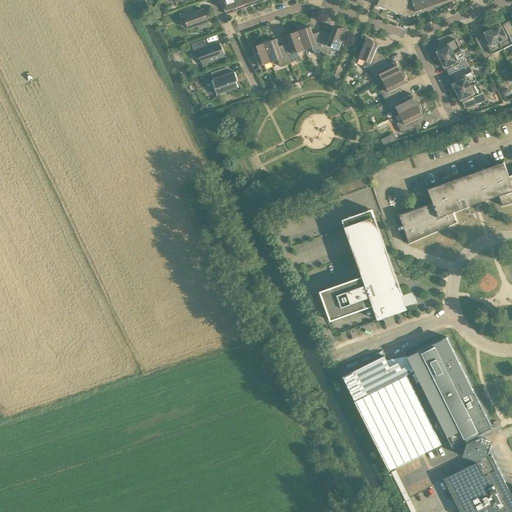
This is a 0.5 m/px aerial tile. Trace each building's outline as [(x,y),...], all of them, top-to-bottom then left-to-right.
[(218,0),(226,14),(239,10),(235,0),(218,0)] [(246,0),(235,0),(239,10),(249,6),(246,0)] [(388,10),(392,0),(378,0),(377,6),(388,10)] [(392,0),(388,10),(399,15),(405,0),(392,0)] [(405,0),(399,15),(402,16),(403,19),(416,14),(411,0),(405,0)] [(411,0),(416,14),(426,11),(422,0),(411,0)] [(432,0),(422,0),(426,11),(436,7),(432,0)] [(204,10),(194,13),(192,7),(179,12),(181,18),(184,17),(189,29),(198,25),(199,29),(209,25),(204,10)] [(500,25),(492,29),(502,49),(511,44),(511,41),(510,38),(511,37),(511,29),(507,32),(504,25),(501,26),(500,25)] [(305,50),(297,27),(297,28),(295,29),(294,30),(293,31),(292,32),(291,33),(291,34),(287,35),(290,46),(293,54),(299,52),(305,50)] [(297,27),(305,50),(311,48),(314,54),(322,51),(323,34),(314,37),(310,27),(306,28),(304,28),(302,28),(301,28),(299,28),(298,28),(297,27)] [(334,27),(330,37),(327,45),(332,47),(338,50),(343,40),(345,40),(349,30),(346,28),(344,28),(342,28),(340,28),(339,28),(338,28),(334,27)] [(482,36),(486,42),(479,46),(485,59),(493,55),(492,54),(502,49),(492,29),(484,33),(485,34),(482,36)] [(456,39),(456,40),(456,39),(453,33),(437,39),(438,41),(434,43),(437,48),(456,39)] [(330,37),(323,34),(322,51),(329,54),(332,47),(327,45),(330,37)] [(374,55),(375,52),(378,45),(374,43),(373,42),(373,41),(372,40),(371,39),(370,38),(369,38),(365,36),(361,47),(363,48),(359,58),(366,61),(363,68),(370,70),(382,59),(381,58),(374,55)] [(285,48),(279,50),(276,39),(272,41),(271,40),(270,40),(269,40),(268,40),(266,40),(265,40),(263,40),(271,62),(277,60),(280,66),(290,63),(285,48)] [(456,39),(437,48),(438,51),(437,52),(441,60),(461,50),(456,40),(456,39)] [(218,42),(207,46),(204,40),(191,44),(194,51),(197,50),(203,65),(225,57),(222,48),(220,48),(218,42)] [(271,62),(263,40),(263,41),(261,41),(260,42),(259,43),(257,45),(257,46),(253,47),(256,58),(259,66),(264,64),(271,62)] [(290,46),(285,48),(290,63),(301,59),(299,52),(293,54),(290,46)] [(461,50),(441,60),(445,68),(446,67),(447,70),(455,66),(457,72),(463,69),(461,63),(466,60),(461,50)] [(259,66),(256,58),(249,60),(257,75),(267,71),(264,64),(259,66)] [(386,66),(382,59),(370,70),(374,78),(380,75),(378,70),(386,66)] [(395,61),(386,66),(378,70),(380,75),(383,81),(404,71),(404,70),(403,71),(403,70),(402,69),(402,68),(401,68),(400,67),(399,66),(398,66),(397,65),(395,61)] [(463,69),(457,72),(460,77),(453,81),(454,83),(453,84),(457,92),(477,82),(472,72),(473,71),(470,65),(463,69)] [(236,81),(238,81),(234,72),(228,74),(226,67),(211,73),(214,79),(213,80),(216,88),(215,88),(217,95),(219,94),(221,95),(225,93),(226,92),(238,87),(236,81)] [(383,81),(386,88),(380,91),(385,101),(399,94),(397,88),(406,84),(404,80),(405,79),(405,77),(405,76),(405,75),(405,74),(404,72),(404,71),(405,71),(404,71),(383,81)] [(353,78),(360,81),(364,76),(355,73),(353,78)] [(482,92),(477,82),(457,92),(461,100),(462,99),(466,108),(487,100),(483,92),(482,92)] [(399,94),(385,101),(390,111),(396,108),(394,103),(402,99),(399,94)] [(412,94),(402,99),(394,103),(396,108),(399,114),(421,103),(420,103),(419,102),(418,101),(417,100),(415,99),(414,98),(412,94)] [(399,114),(402,120),(396,123),(401,133),(416,127),(413,121),(423,116),(421,112),(421,111),(421,110),(421,109),(421,108),(421,106),(420,105),(420,104),(421,104),(421,103),(399,114)] [(396,132),(384,138),(387,144),(399,139),(396,132)] [(399,215),(409,242),(408,242),(408,243),(457,222),(457,221),(456,221),(453,212),(474,204),(476,204),(478,203),(499,196),(502,205),(502,206),(511,203),(511,174),(508,176),(504,162),(428,189),(433,203),(399,215)] [(336,196),(367,184),(364,175),(333,186),(336,196)] [(398,297),(402,295),(375,218),(373,213),(371,209),(342,220),(345,228),(355,256),(362,276),(320,291),(330,321),(376,305),(381,317),(377,319),(378,320),(407,309),(407,308),(403,309),(402,306),(403,306),(403,305),(404,305),(404,304),(404,303),(403,303),(403,302),(402,302),(402,301),(401,301),(400,301),(398,297)] [(416,291),(403,294),(405,305),(418,302),(416,291)] [(384,356),(343,377),(389,471),(441,445),(406,374),(414,371),(452,448),(466,441),(467,443),(464,451),(463,456),(468,458),(476,460),(477,462),(444,479),(460,511),(475,511),(483,508),(484,511),(511,511),(511,493),(511,494),(491,455),(489,456),(488,454),(490,449),(493,442),(485,439),(479,437),(478,435),(492,428),(447,337),(407,357),(411,364),(401,369),(398,363),(389,367),(384,356)]
